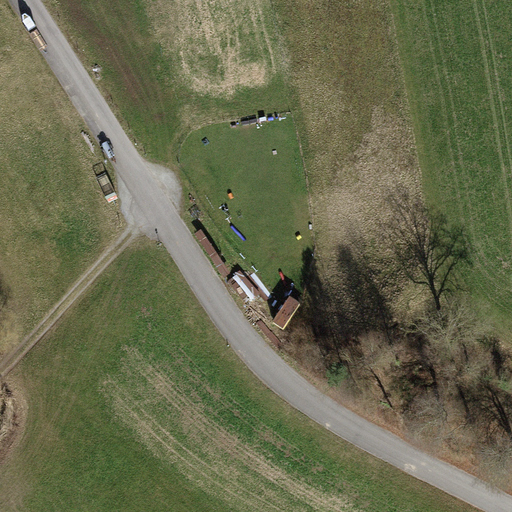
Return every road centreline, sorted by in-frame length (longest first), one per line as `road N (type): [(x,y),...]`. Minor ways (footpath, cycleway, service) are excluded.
road 1 (unclassified): [(23,0),(267,365),(358,432),(510,511)]
road 2 (track): [(0,374),(154,206)]
